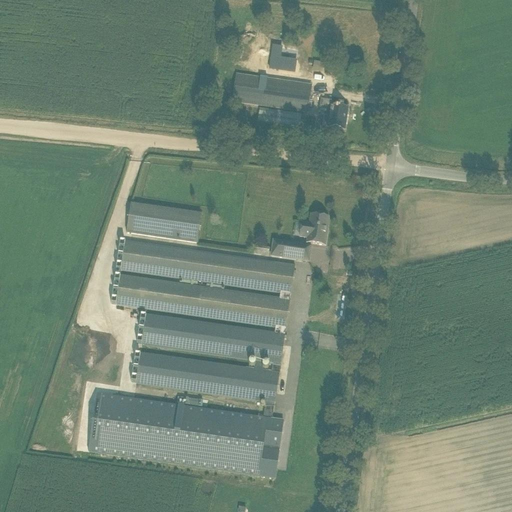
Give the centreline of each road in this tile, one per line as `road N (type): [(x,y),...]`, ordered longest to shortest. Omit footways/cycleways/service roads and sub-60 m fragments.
road 1 (track): [(0,129),(388,170)]
road 2 (tertiary): [(339,511),(388,170)]
road 3 (unknown): [(131,143),(89,290),(116,326),(113,379)]
road 4 (tertiary): [(388,170),(412,0)]
road 5 (unclassified): [(388,170),(511,182)]
